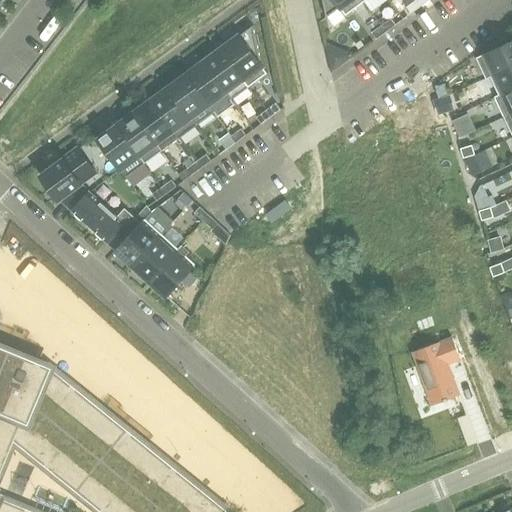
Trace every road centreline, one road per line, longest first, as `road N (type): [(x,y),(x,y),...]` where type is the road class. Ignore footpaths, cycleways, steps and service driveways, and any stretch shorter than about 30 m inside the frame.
road 1 (residential): [(0,193),(302,461)]
road 2 (residential): [(319,129),(373,378),(302,461)]
road 3 (residential): [(494,0),(319,129)]
road 4 (residential): [(511,457),(388,511)]
road 5 (residential): [(319,129),(213,207)]
road 6 (residential): [(293,0),(319,129)]
